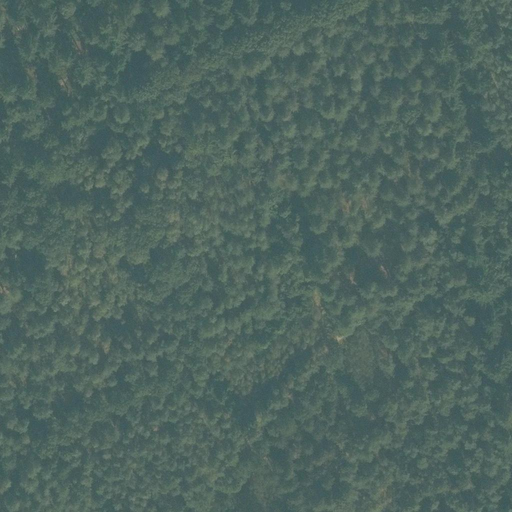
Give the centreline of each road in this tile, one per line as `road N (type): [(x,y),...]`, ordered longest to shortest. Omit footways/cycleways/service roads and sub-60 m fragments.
road 1 (track): [(481,192),(456,203),(183,511)]
road 2 (track): [(343,0),(52,116)]
road 3 (track): [(511,398),(481,192)]
road 4 (track): [(481,192),(448,0)]
road 5 (track): [(0,412),(108,511)]
